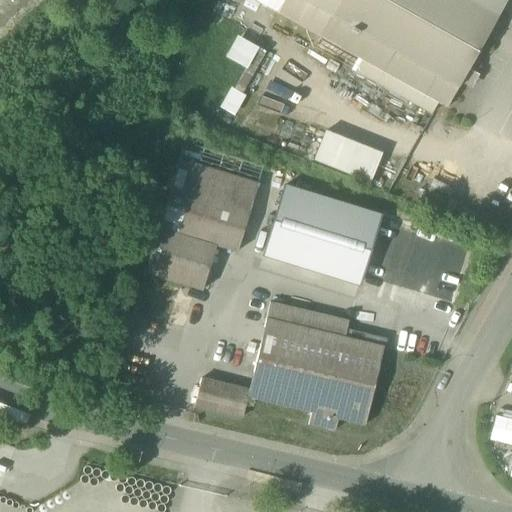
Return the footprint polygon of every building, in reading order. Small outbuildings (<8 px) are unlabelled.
[(251,0),(277,14),(284,0),(251,0)] [(284,0),(277,14),(361,61),(355,72),(431,115),(437,103),(446,108),(507,0),(284,0)] [(236,36),(223,58),(244,70),(245,71),(258,49),(236,36)] [(244,70),(233,90),(241,94),(265,53),(258,49),(245,71),(244,70)] [(233,90),(230,88),(218,109),(233,117),(245,96),(241,94),(233,90)] [(313,163),(369,185),(382,155),(325,133),(313,163)] [(255,178),(259,164),(187,142),(183,156),(255,178)] [(177,159),(157,227),(214,244),(214,245),(235,251),(256,183),(177,159)] [(379,216),(284,187),(262,255),(358,285),(379,216)] [(200,290),(214,245),(214,244),(157,227),(143,273),(200,290)] [(269,301),(264,317),(349,339),(351,331),(345,330),(347,321),(269,301)] [(382,347),(349,339),(264,317),(246,390),(245,397),(309,413),(306,425),(332,432),(335,420),(362,427),(382,347)] [(384,339),(351,331),(349,339),(382,347),(384,339)] [(240,416),(245,397),(246,390),(200,378),(193,405),(240,416)]
